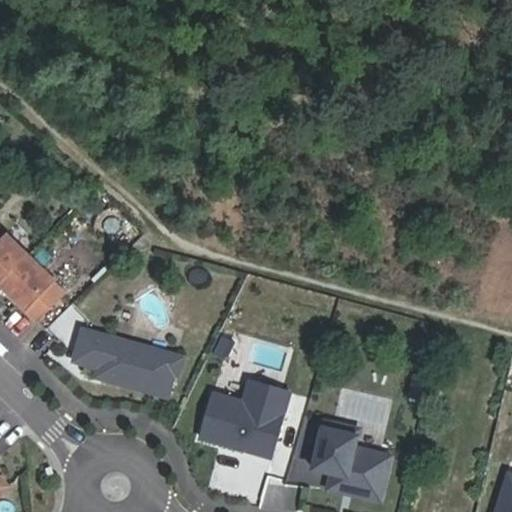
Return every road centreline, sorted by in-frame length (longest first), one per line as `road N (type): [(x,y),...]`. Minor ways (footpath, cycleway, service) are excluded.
road 1 (track): [(511,323),(168,238),(0,85)]
road 2 (residential): [(151,511),(159,479),(146,455),(120,443),(83,458)]
